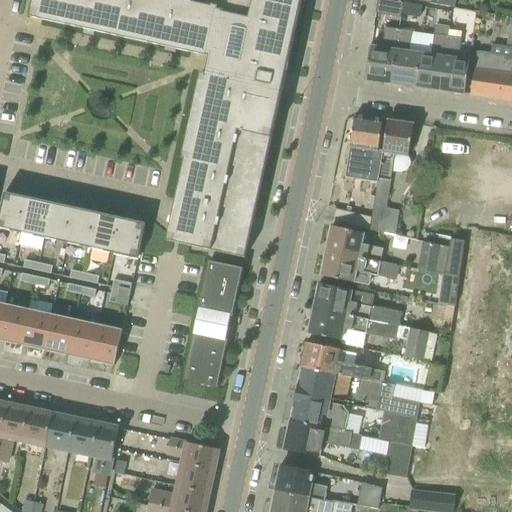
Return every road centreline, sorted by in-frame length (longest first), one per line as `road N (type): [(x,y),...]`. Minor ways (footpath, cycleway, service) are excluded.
road 1 (residential): [(0,169),(288,240)]
road 2 (residential): [(247,432),(0,379)]
road 3 (unclassified): [(247,432),(288,240)]
road 4 (residential): [(511,119),(319,91)]
road 5 (unclassified): [(288,240),(319,91)]
